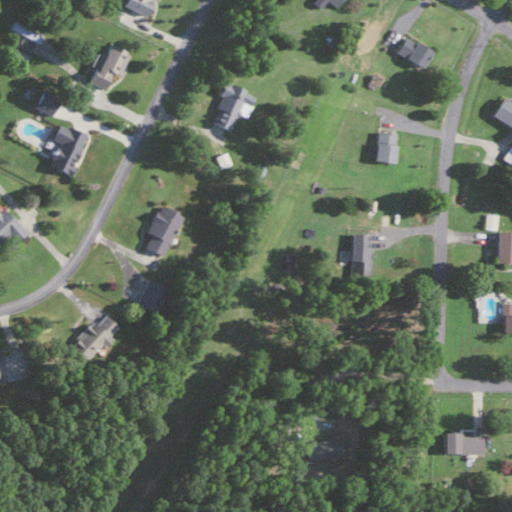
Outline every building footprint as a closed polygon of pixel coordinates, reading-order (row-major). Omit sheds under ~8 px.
[(116,0),(115,2),(141,15),(148,0),(116,0)] [(28,51),(36,34),(7,20),(3,28),(17,34),(13,44),(28,51)] [(417,66),(426,49),(400,35),(391,52),(417,66)] [(83,80),(99,88),(107,70),(115,74),(125,52),(104,42),(98,54),(92,51),(86,65),(89,67),(83,80)] [(26,53),(12,47),(9,55),(22,61),(26,53)] [(226,129),(237,101),(246,105),(251,94),(221,82),(206,121),(226,129)] [(23,87),(24,98),(32,97),(31,86),(23,87)] [(54,93),(35,87),(28,107),(47,113),(54,93)] [(511,101),(497,94),(486,115),(511,128),(511,101)] [(83,134),(53,122),(46,138),(54,141),(44,165),(66,174),(83,134)] [(363,144),(362,159),(388,160),(389,131),(372,130),(371,144),(363,144)] [(498,157),(511,165),(511,163),(511,147),(507,144),(498,157)] [(212,155),(217,167),(228,163),(223,151),(212,155)] [(140,246),(159,255),(177,214),(154,204),(142,231),(146,233),(140,246)] [(23,231),(0,205),(0,235),(3,233),(11,241),(23,231)] [(495,213),(483,212),(481,227),(493,229),(495,213)] [(511,263),(511,246),(511,230),(493,230),(491,262),(511,263)] [(345,274),(366,275),(368,233),(346,232),(345,274)] [(131,304),(149,313),(161,288),(143,279),(131,304)] [(510,302),(498,301),(497,331),(511,331),(511,312),(509,312),(510,302)] [(66,343),(82,360),(106,337),(103,334),(112,326),(98,311),(66,343)] [(0,379),(9,378),(5,353),(0,353),(0,379)] [(438,452),(479,453),(479,434),(438,433),(438,452)]
